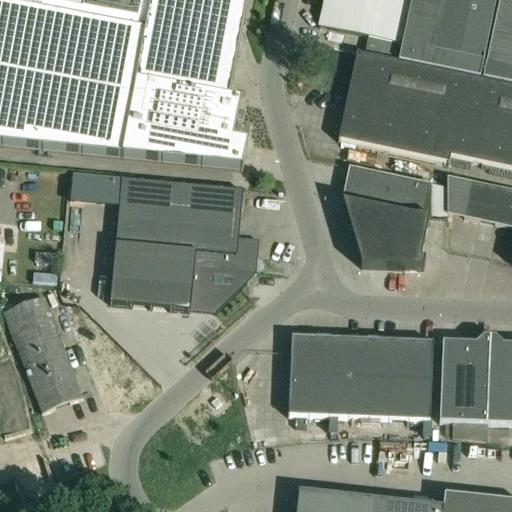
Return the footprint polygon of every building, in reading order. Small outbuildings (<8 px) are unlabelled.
[(0,149),(242,174),(247,147),(233,145),(240,106),(229,104),(238,57),(230,32),(244,27),(248,0),(142,0),(136,25),(82,15),(82,17),(0,1),(0,149)] [(136,25),(142,0),(0,0),(0,1),(82,17),(82,15),(136,25)] [(324,0),(318,30),(400,48),(410,0),(324,0)] [(412,0),(400,66),(479,83),(496,0),(412,0)] [(511,0),(500,0),(483,84),(511,89),(511,0)] [(357,57),(338,145),(449,168),(450,161),(511,174),(511,89),(483,84),(479,83),(400,66),(357,57)] [(116,188),(118,170),(79,166),(78,184),(116,188)] [(361,273),(424,275),(426,264),(421,263),(430,221),(447,221),(447,192),(349,171),(341,206),(361,273)] [(258,244),(237,242),(242,194),(121,183),(115,247),(195,255),(193,271),(255,277),(258,244)] [(511,195),(471,186),(463,222),(511,232),(511,195)] [(42,419),(83,403),(45,305),(39,303),(3,318),(42,419)] [(290,341),(287,420),(428,426),(432,346),(290,341)] [(439,427),(485,429),(488,349),(487,357),(482,356),(475,348),(442,347),(439,427)] [(489,349),(488,349),(485,429),(511,429),(511,349),(502,349),(495,357),(488,357),(489,349)] [(369,511),(371,504),(298,496),(296,511),(369,511)] [(511,511),(511,509),(445,502),(444,511),(443,511),(511,511)]
